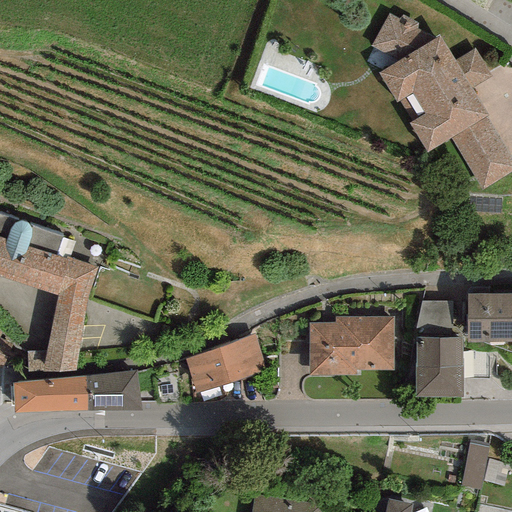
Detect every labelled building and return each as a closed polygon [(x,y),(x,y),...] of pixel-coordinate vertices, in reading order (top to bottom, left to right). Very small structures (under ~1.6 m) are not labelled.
[(482,189),(511,171),(511,159),(486,117),(487,116),(470,88),(491,76),(474,48),(454,60),(439,35),(434,38),(416,28),(417,22),(402,15),(399,19),(388,13),(370,46),(399,60),(377,73),(396,102),(399,101),(411,122),(409,123),(427,153),(451,138),(482,189)] [(27,350),(27,372),(41,370),(40,374),(75,374),(87,299),(97,266),(66,256),(64,260),(55,256),(62,236),(0,213),(0,276),(56,296),(46,351),(27,350)] [(511,342),(511,293),(467,294),(467,343),(511,342)] [(452,301),(421,301),(414,330),(415,338),(450,338),(452,301)] [(392,317),(333,316),(334,323),(308,323),(308,375),(355,375),(356,370),(393,369),(392,317)] [(0,336),(2,332),(0,331),(0,370),(1,371),(13,346),(0,340),(0,336)] [(254,336),(184,358),(195,394),(266,371),(254,336)] [(450,338),(415,338),(415,397),(462,397),(461,338),(450,338)] [(136,371),(84,377),(87,410),(141,411),(136,371)] [(87,410),(84,377),(11,382),(13,415),(87,410)] [(488,450),(467,447),(461,488),(482,491),(488,450)] [(488,454),(484,476),(501,479),(505,457),(488,454)] [(318,511),(319,507),(254,497),(251,511),(318,511)] [(410,511),(412,504),(388,498),(384,511),(410,511)]
